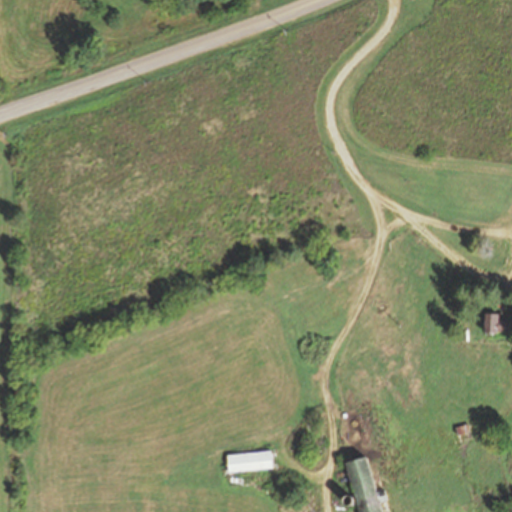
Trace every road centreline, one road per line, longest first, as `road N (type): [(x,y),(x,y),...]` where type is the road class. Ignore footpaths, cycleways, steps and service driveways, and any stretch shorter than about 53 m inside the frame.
road 1 (residential): [(0,116),(313,0)]
road 2 (residential): [(408,0),(380,21),(361,51),(368,94),(398,144),(472,180),(511,182)]
